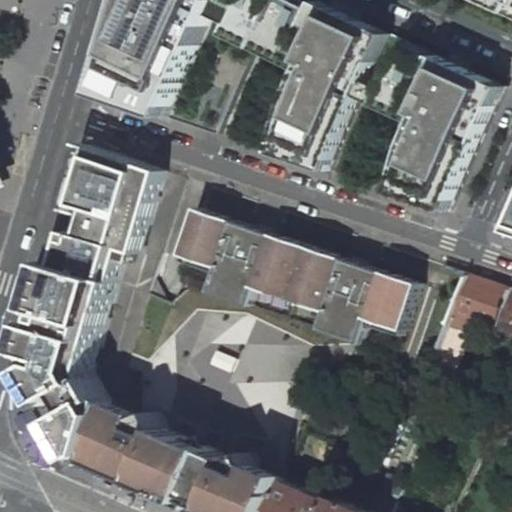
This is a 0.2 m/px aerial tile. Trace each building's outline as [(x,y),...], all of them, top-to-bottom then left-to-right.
[(135,0),(108,94),(226,134),(266,48),(313,70),(298,103),(281,153),(336,171),(370,96),(426,122),(415,146),(399,193),(455,211),(511,87),(511,86),(452,59),(444,55),(441,62),(413,49),(395,88),(378,80),(386,62),(376,57),(388,30),(341,8),(327,1),(324,8),(306,0),(135,0)] [(511,0),(492,0),(511,9),(511,0)] [(36,352),(31,370),(88,465),(96,468),(115,404),(91,366),(126,246),(140,250),(164,168),(88,143),(69,207),(92,213),(86,233),(72,229),(68,244),(59,241),(39,307),(49,310),(45,324),(35,321),(27,349),(36,352)] [(252,224),(240,220),(239,223),(231,221),(232,217),(204,208),(196,231),(200,239),(192,242),(188,254),(201,258),(199,264),(221,271),(215,291),(256,305),(264,285),(285,292),(287,286),(301,291),(315,246),(288,236),(287,240),(280,237),(281,234),(268,230),(271,222),(255,217),(252,224)] [(200,239),(196,231),(192,242),(200,239)] [(363,262),(350,257),(349,261),(341,258),(343,255),(315,246),(301,291),(313,295),(311,301),(333,309),(326,328),(367,342),(374,322),(395,329),(397,324),(411,328),(415,316),(411,308),(419,305),(426,283),(399,274),(398,277),(390,275),(391,271),(379,267),(381,259),(366,254),(363,262)] [(186,259),(199,264),(201,258),(188,254),(186,259)] [(507,285),(473,273),(452,323),(473,330),(475,324),(495,332),(505,307),(499,304),(507,285)] [(285,292),(299,297),(301,291),(287,286),(285,292)] [(299,297),(311,301),(313,295),(301,291),(299,297)] [(395,329),(409,334),(411,328),(397,324),(395,329)] [(221,351),(215,363),(227,368),(232,356),(221,351)] [(232,356),(227,368),(234,372),(239,359),(232,356)] [(476,393),(455,384),(449,398),(470,407),(476,393)] [(96,468),(139,487),(181,505),(191,509),(195,499),(218,508),(216,511),(278,511),(291,482),(292,481),(264,469),(256,451),(240,458),(169,428),(163,411),(145,418),(115,404),(108,426),(96,468)] [(378,469),(358,460),(339,503),(335,511),(395,511),(411,479),(392,471),(373,511),(362,506),(378,469)] [(335,511),(339,503),(291,482),(278,511),(335,511)]
